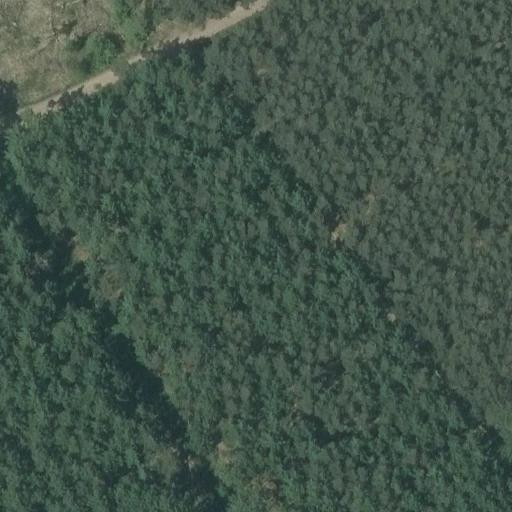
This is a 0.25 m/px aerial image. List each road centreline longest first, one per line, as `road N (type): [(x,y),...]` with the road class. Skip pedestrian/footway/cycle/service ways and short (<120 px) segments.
road 1 (track): [(186,42),(511,486)]
road 2 (track): [(0,133),(186,42)]
